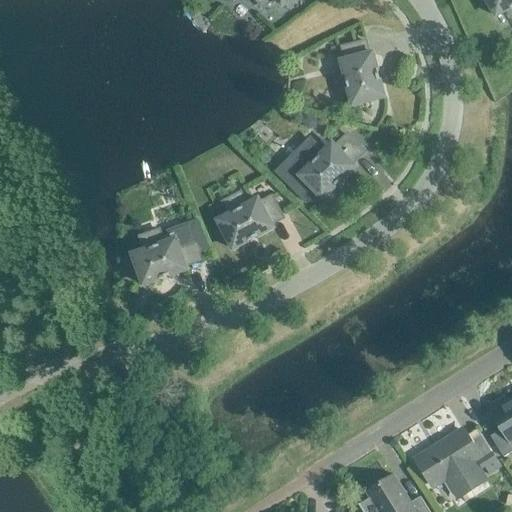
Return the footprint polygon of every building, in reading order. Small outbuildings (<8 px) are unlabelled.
[(511,0),(487,0),(496,16),(507,9),(511,17),(511,0)] [(353,105),(385,97),(373,52),(369,53),(366,41),(343,47),(346,59),(341,60),(345,72),(336,75),(341,95),(350,93),(353,105)] [(323,198),(356,166),(353,163),(364,151),(348,134),(336,146),(333,143),(324,152),(312,139),(278,173),(307,202),(317,192),(323,198)] [(283,217),(272,196),(261,202),(259,198),(248,204),(241,192),(222,202),(229,214),(218,220),(234,249),(274,227),(272,223),(283,217)] [(170,234),(162,236),(160,229),(140,236),(145,249),(133,254),(144,285),(187,269),(186,265),(201,259),(188,223),(169,230),(170,234)] [(511,400),(492,413),(502,429),(491,436),(504,456),(511,451),(511,443),(510,440),(511,439),(511,400)] [(479,455),(485,466),(489,473),(501,466),(490,448),(479,455),(464,431),(417,460),(433,484),(447,476),(460,496),(484,481),(471,460),(479,455)] [(430,511),(420,496),(409,503),(393,477),(395,476),(394,475),(366,492),(367,493),(369,492),(372,496),(360,503),(359,504),(363,511),(430,511)]
